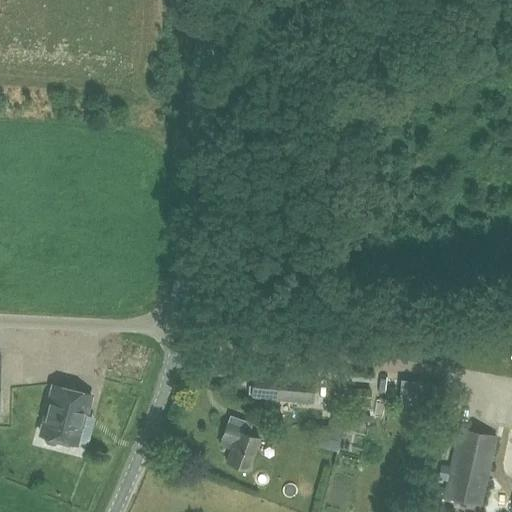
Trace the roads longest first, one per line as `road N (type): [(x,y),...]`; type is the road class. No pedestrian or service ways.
road 1 (unclassified): [(174,330),(186,118),(210,0)]
road 2 (unclassified): [(111,511),(167,374),(174,330)]
road 3 (unclassified): [(0,321),(174,330)]
